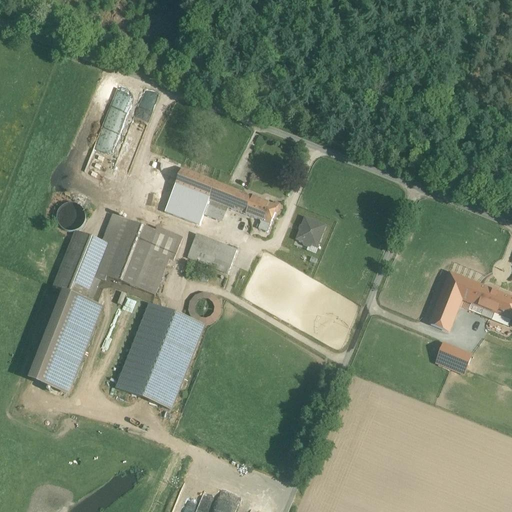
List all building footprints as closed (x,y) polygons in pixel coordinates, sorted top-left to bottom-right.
[(217,184),(182,170),(164,215),(199,228),(204,217),(223,224),(229,209),(233,210),(239,193),(217,184)] [(253,198),(239,193),(233,210),(246,216),(253,198)] [(272,206),(253,198),(246,216),(262,222),(259,230),(268,233),(275,213),(276,214),(279,213),(281,208),(280,205),(275,204),(272,205),(272,206)] [(85,223),(86,218),(85,212),(82,208),(77,205),(72,204),(66,205),(62,208),(59,213),(58,218),(59,224),(62,228),(67,231),(72,232),(78,231),(82,228),(85,223)] [(129,222),(114,216),(103,244),(108,247),(95,279),(106,283),(107,278),(129,222)] [(325,225),(305,217),(296,239),(303,242),(302,242),(304,245),(309,247),(311,245),(312,243),(318,245),(325,225)] [(156,233),(129,222),(107,278),(135,289),(150,252),(157,233),(156,233)] [(182,240),(158,230),(156,233),(157,233),(150,252),(170,260),(173,262),(182,240)] [(103,244),(76,234),(54,289),(86,302),(95,279),(108,247),(103,244)] [(237,252),(196,236),(187,259),(228,275),(237,252)] [(170,260),(150,252),(135,289),(155,297),(170,260)] [(480,288),(451,276),(432,325),(450,333),(463,300),(474,304),(480,288)] [(497,294),(480,288),(474,304),(491,311),(497,294)] [(225,318),(215,290),(194,298),(203,325),(225,318)] [(511,317),(511,300),(497,294),(491,311),(511,319),(511,317)] [(129,323),(137,304),(123,298),(115,318),(129,323)] [(203,327),(151,307),(118,390),(170,411),(203,327)] [(510,343),(492,337),(489,346),(506,352),(510,343)] [(472,356),(444,345),(437,364),(465,375),(472,356)] [(195,511),(197,510),(177,503),(173,511),(195,511)]
